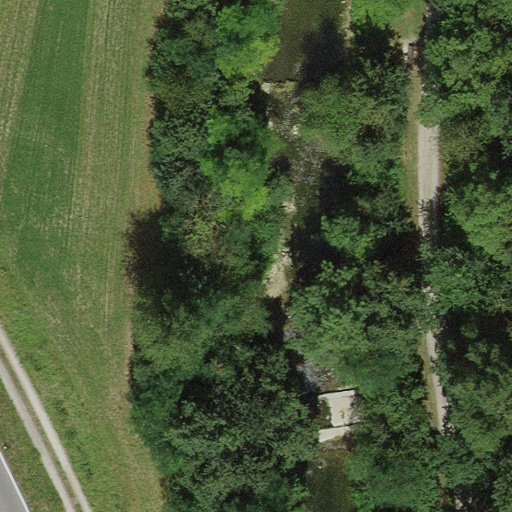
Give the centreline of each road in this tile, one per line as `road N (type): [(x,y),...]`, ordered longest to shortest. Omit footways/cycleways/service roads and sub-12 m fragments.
road 1 (track): [(460,511),(425,354),(442,0)]
road 2 (track): [(67,511),(0,370)]
